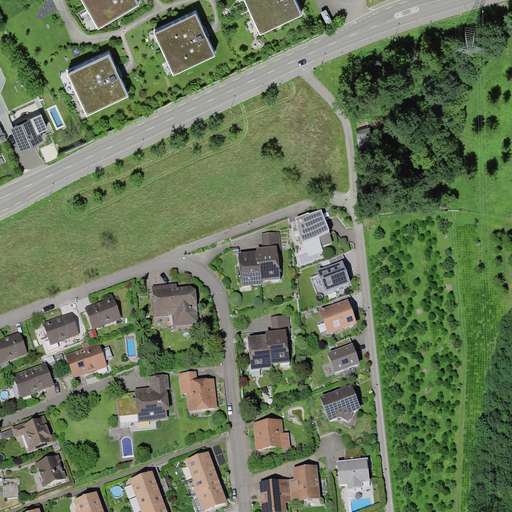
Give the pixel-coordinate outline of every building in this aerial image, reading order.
[(86,0),(98,22),(137,1),(136,0),(86,0)] [(296,0),(249,0),(261,25),(300,7),(296,0)] [(194,8),(155,27),(174,66),(213,48),(194,8)] [(68,68),(86,107),(125,88),(106,50),(68,68)] [(42,115),(9,129),(20,152),(43,142),(39,133),(48,129),(42,115)] [(326,212),(297,220),(305,247),(333,239),(326,212)] [(256,256),(239,258),(242,292),(264,290),(264,285),(283,283),(280,256),(284,256),(282,233),(262,235),(263,252),(256,253),(256,256)] [(324,272),(317,274),(324,296),(349,288),(342,266),(345,265),(341,255),(321,262),(324,272)] [(176,287),(152,288),(154,320),(173,318),(174,329),(202,327),(199,289),(176,291),(176,287)] [(116,300),(86,312),(94,331),(90,333),(93,340),(99,338),(97,332),(124,322),(116,300)] [(348,305),(320,316),(329,339),(357,329),(348,305)] [(71,316),(43,327),(48,342),(44,344),(48,354),(60,350),(59,345),(79,337),(71,316)] [(265,338),(247,340),(249,374),(272,372),(271,367),(293,365),(289,316),(270,318),(272,335),(265,336),(265,338)] [(20,336),(0,342),(0,372),(0,373),(13,369),(11,362),(27,357),(20,336)] [(97,345),(65,357),(74,381),(106,369),(104,365),(114,361),(109,347),(99,351),(97,345)] [(46,366),(12,379),(20,401),(54,388),(46,366)] [(197,373),(178,375),(180,396),(187,395),(189,415),(217,413),(214,383),(198,384),(197,373)] [(168,376),(149,378),(150,390),(136,391),(136,393),(118,395),(120,419),(136,417),(137,426),(167,423),(166,414),(168,414),(166,390),(169,390),(168,376)] [(352,389),(319,401),(328,427),(361,415),(352,389)] [(280,419),(253,422),(256,448),(270,447),(271,458),(280,457),(279,449),(290,447),(288,432),(281,433),(280,419)] [(46,420),(0,435),(0,436),(2,443),(24,436),(30,453),(54,445),(46,420)] [(208,456),(188,464),(197,488),(193,489),(199,504),(201,504),(204,511),(207,511),(227,505),(208,456)] [(57,458),(34,466),(43,488),(66,479),(57,458)] [(369,460),(337,464),(340,486),(349,485),(350,492),(363,490),(363,487),(372,486),(369,460)] [(293,481),(259,484),(261,511),(285,511),(285,503),(320,500),(317,467),(292,469),(293,481)] [(164,511),(150,475),(130,482),(140,511),(164,511)] [(19,479),(3,481),(5,500),(20,499),(19,479)] [(101,511),(97,496),(75,503),(77,511),(76,511),(101,511)]
